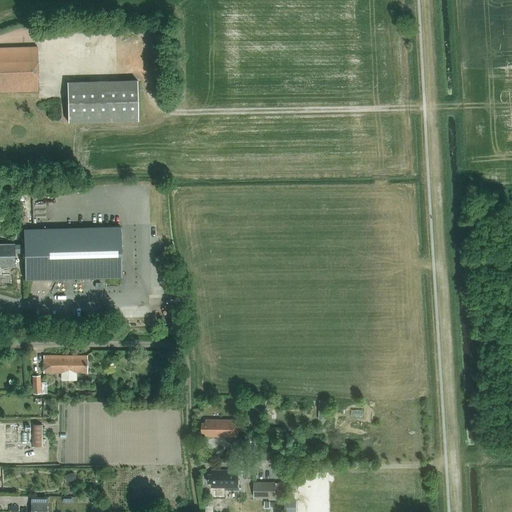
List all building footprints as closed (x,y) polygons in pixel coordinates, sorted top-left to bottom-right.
[(0,91),(39,91),(38,47),(0,47),(0,91)] [(138,120),(137,81),(67,83),(68,121),(138,120)] [(24,244),(19,244),(19,253),(24,253),(25,281),(122,278),(121,226),(24,229),(24,244)] [(0,265),(15,265),(15,254),(19,253),(19,244),(15,245),(15,244),(0,244),(0,265)] [(11,314),(11,323),(23,323),(23,314),(11,314)] [(86,372),(86,356),(45,356),(45,372),(86,372)] [(33,377),(34,394),(41,393),(40,376),(33,377)] [(238,437),(238,423),(225,422),(225,420),(206,420),(206,423),(202,423),(202,433),(206,433),(206,436),(225,436),(225,434),(232,434),(232,436),(238,437)] [(32,447),(42,447),(42,425),(32,425),(32,447)] [(284,428),(267,428),(267,437),(284,437),(284,428)] [(246,435),(246,447),(246,448),(256,448),(256,435),(246,435)] [(239,488),(239,470),(212,470),(212,474),(209,474),(208,483),(212,483),(212,488),(239,488)] [(74,473),(64,475),(66,483),(75,480),(74,473)] [(275,483),(254,483),(254,498),(275,498),(275,483)] [(46,511),(47,503),(31,503),(30,511),(46,511)]
